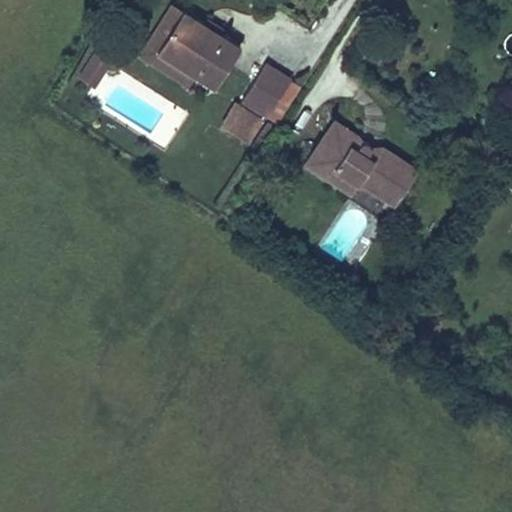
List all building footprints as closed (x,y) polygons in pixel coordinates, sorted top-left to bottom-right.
[(153,47),(180,6),(170,0),(167,0),(136,47),(180,78),(186,69),(153,47)] [(210,84),(237,44),(180,6),(153,47),(186,69),(210,84)] [(95,88),(113,57),(94,46),(76,77),(95,88)] [(263,115),(288,78),(263,60),(238,98),(263,115)] [(216,131),(243,146),(260,116),(234,100),(216,131)] [(357,175),(393,198),(416,162),(381,140),(378,145),(330,115),(303,158),(323,171),(328,164),(353,181),(357,175)] [(328,164),(323,171),(348,189),(353,181),(328,164)] [(348,189),(384,212),(393,198),(357,175),(353,181),(348,189)]
